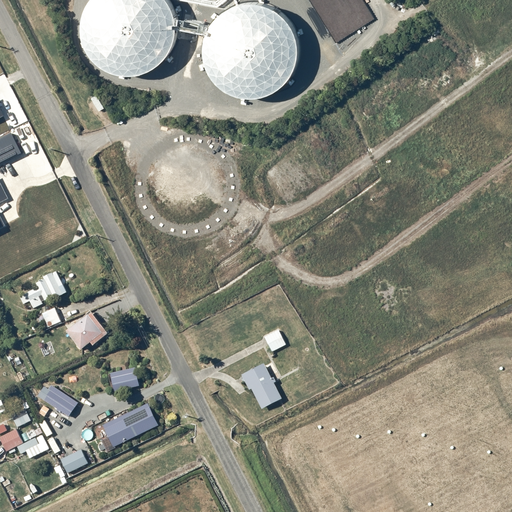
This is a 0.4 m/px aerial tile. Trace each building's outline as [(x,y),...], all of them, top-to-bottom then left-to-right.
[(76,28),(78,49),(89,67),(106,78),(127,81),(147,74),(162,59),(169,40),(167,19),(156,2),(153,0),(91,0),(83,9),(76,28)] [(372,20),(360,0),(306,0),(334,44),(372,20)] [(198,51),(201,72),(212,89),(229,101),(250,103),(270,97),(284,82),(291,62),(289,42),(278,24),(261,13),(240,10),(220,17),(206,32),(198,51)] [(0,231),(7,229),(0,211),(0,206),(7,203),(6,200),(9,199),(0,178),(0,231)] [(68,292),(57,271),(38,282),(40,287),(21,297),(25,305),(31,301),(35,308),(44,304),(41,299),(45,297),(47,302),(56,297),(57,298),(68,292)] [(63,322),(57,307),(43,313),(50,328),(63,322)] [(110,335),(94,313),(70,331),(85,351),(94,343),(97,346),(110,335)] [(283,327),(280,320),(266,326),(269,333),(283,327)] [(288,345),(281,330),(266,337),(273,352),(288,345)] [(284,400),(265,365),(244,376),(251,390),(253,389),(265,410),(284,400)] [(142,386),(137,368),(113,374),(117,392),(142,386)] [(79,403),(49,383),(40,397),(70,417),(79,403)] [(160,426),(150,404),(105,425),(115,447),(160,426)] [(0,435),(9,431),(5,423),(0,425),(0,435)] [(26,443),(19,429),(2,438),(8,452),(26,443)] [(92,464),(86,449),(63,459),(69,474),(92,464)]
